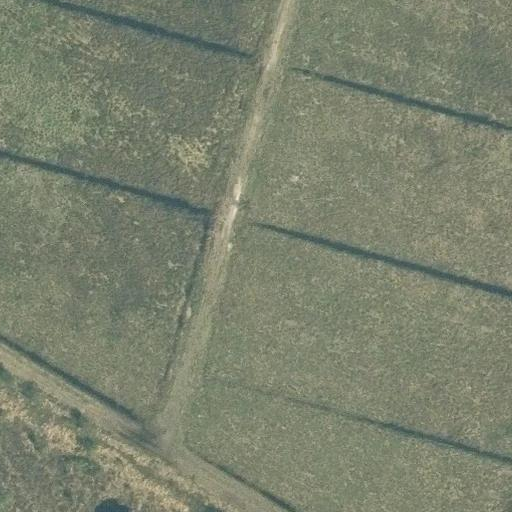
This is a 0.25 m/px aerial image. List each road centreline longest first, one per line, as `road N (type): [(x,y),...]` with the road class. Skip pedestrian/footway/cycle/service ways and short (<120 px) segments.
road 1 (track): [(267,511),(0,353)]
road 2 (track): [(228,208),(158,447)]
road 3 (track): [(286,0),(228,208)]
